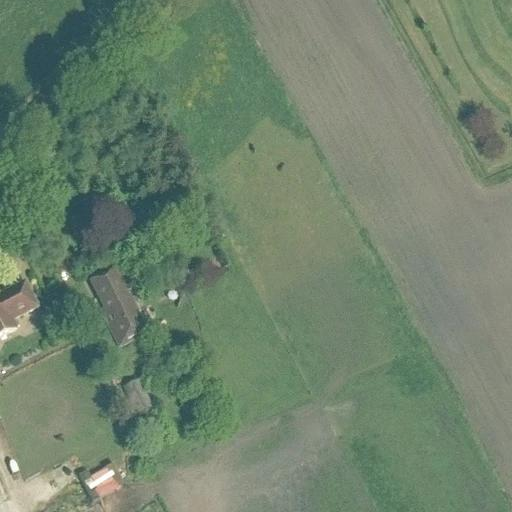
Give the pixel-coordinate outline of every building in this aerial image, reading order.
[(113,272),(88,285),(103,316),(101,317),(118,350),(146,336),(113,272)] [(11,324),(36,312),(24,286),(0,298),(0,341),(15,333),(11,324)] [(151,412),(137,384),(122,392),(136,420),(151,412)] [(55,471),(45,477),(55,493),(65,488),(55,471)] [(99,502),(85,475),(77,479),(90,506),(99,502)] [(118,492),(123,502),(106,509),(107,511),(118,511),(157,494),(149,478),(118,492)] [(147,511),(165,504),(160,494),(121,511),(147,511)]
